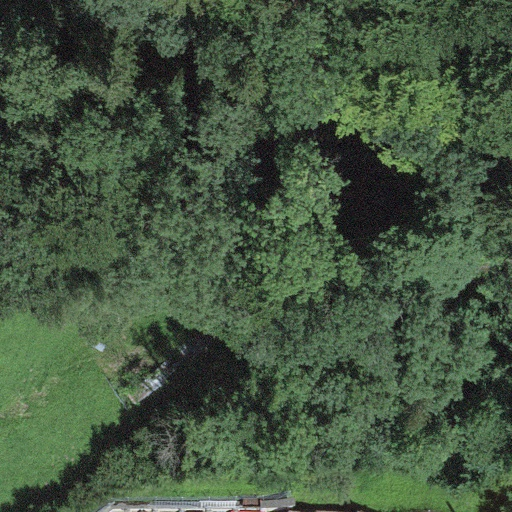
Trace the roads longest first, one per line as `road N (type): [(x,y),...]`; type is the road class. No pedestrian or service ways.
road 1 (track): [(511,268),(391,281),(307,267),(324,109),(321,0)]
road 2 (track): [(0,418),(84,367),(307,267)]
